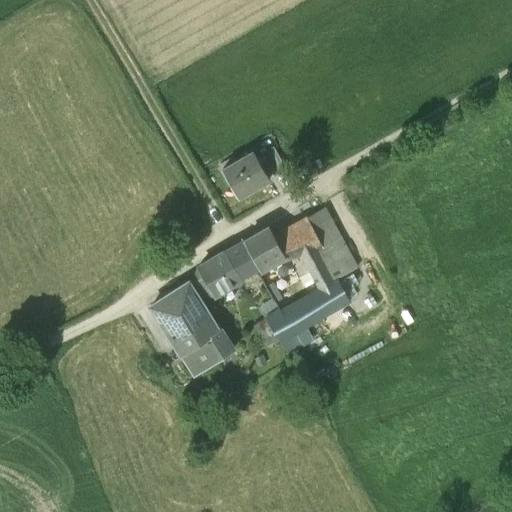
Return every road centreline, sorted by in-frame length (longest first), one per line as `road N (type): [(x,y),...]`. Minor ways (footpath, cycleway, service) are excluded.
road 1 (residential): [(0,368),(141,300),(184,260),(321,181)]
road 2 (track): [(321,181),(511,66)]
